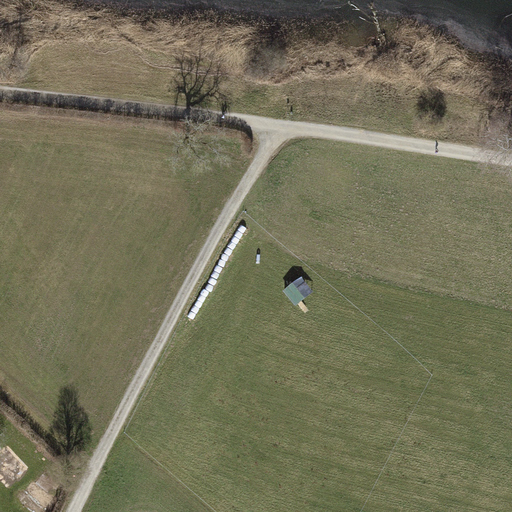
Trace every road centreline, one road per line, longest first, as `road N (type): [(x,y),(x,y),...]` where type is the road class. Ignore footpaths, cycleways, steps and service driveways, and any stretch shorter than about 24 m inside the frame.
road 1 (track): [(511,158),(0,93)]
road 2 (track): [(71,511),(279,128)]
